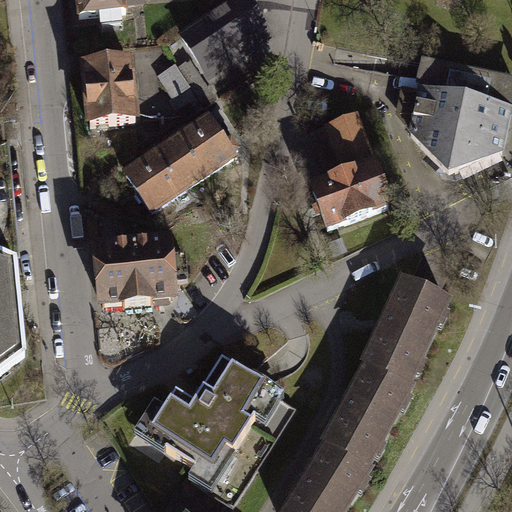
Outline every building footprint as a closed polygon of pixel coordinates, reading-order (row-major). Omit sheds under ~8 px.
[(125,13),(123,0),(75,0),(78,28),(126,23),(125,13)] [(123,0),(125,13),(145,10),(144,0),(123,0)] [(278,44),(250,0),(247,0),(184,40),(196,60),(212,85),(278,44)] [(212,85),(196,60),(160,82),(188,127),(224,104),(212,85)] [(456,190),(509,160),(511,144),(511,86),(426,68),(410,144),(456,190)] [(137,135),(131,70),(80,75),(86,140),(137,135)] [(307,144),(326,190),(304,199),(324,248),(394,219),(356,124),(307,144)] [(222,154),(205,128),(160,157),(190,201),(234,171),(232,167),(237,164),(228,150),(222,154)] [(149,228),(190,201),(160,157),(120,184),(149,228)] [(169,259),(167,237),(86,245),(94,317),(156,309),(162,308),(173,307),(171,281),(186,279),(182,257),(169,259)] [(17,258),(0,250),(0,376),(27,357),(17,258)] [(447,305),(406,286),(367,369),(370,370),(408,388),(447,305)] [(233,511),(297,411),(266,392),(269,388),(264,385),(254,379),(252,382),(222,363),(195,406),(177,395),(166,413),(155,406),(130,445),(158,462),(164,452),(200,475),(193,486),(233,511)] [(330,450),(368,469),(412,389),(408,388),(370,370),(328,448),(330,450)] [(330,450),(291,511),(344,511),(370,471),(368,469),(330,450)]
